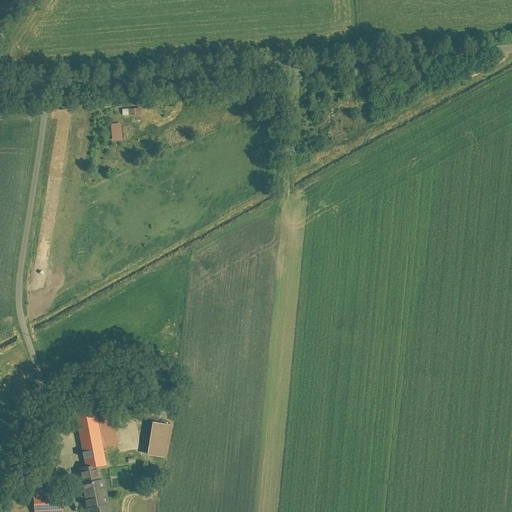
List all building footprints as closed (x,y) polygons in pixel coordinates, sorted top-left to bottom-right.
[(124,140),(123,123),(113,123),(114,140),(124,140)] [(73,469),(80,511),(110,511),(99,448),(115,445),(110,416),(95,419),(92,405),(71,409),(82,468),(73,469)] [(154,423),(149,457),(165,459),(169,425),(154,423)] [(112,485),(131,484),(129,466),(111,467),(112,485)] [(31,483),(33,511),(63,511),(61,481),(31,483)]
